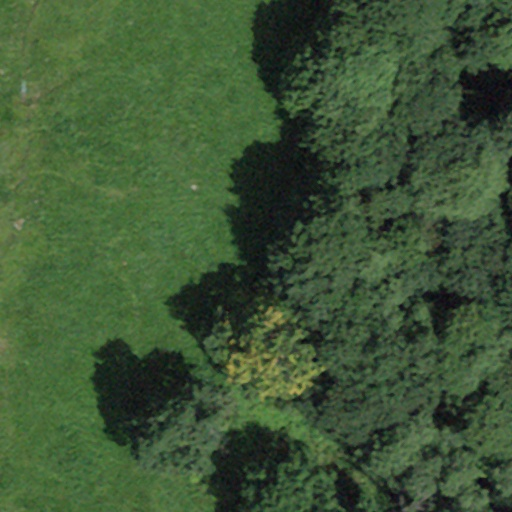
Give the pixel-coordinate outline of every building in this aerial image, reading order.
[(255,320),(255,345),(291,344),(290,320),(255,320)] [(262,354),(260,379),(295,382),(297,357),(262,354)] [(249,408),(251,434),(276,432),(274,406),(249,408)] [(213,412),(216,440),(245,436),(241,408),(213,412)] [(171,416),(176,447),(210,442),(205,411),(171,416)] [(226,462),(230,492),(260,488),(256,458),(226,462)]
